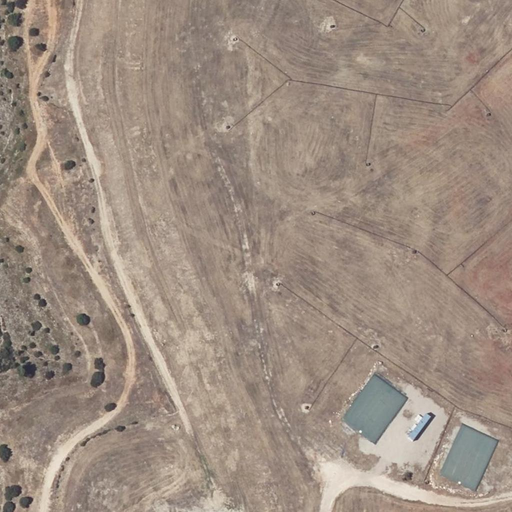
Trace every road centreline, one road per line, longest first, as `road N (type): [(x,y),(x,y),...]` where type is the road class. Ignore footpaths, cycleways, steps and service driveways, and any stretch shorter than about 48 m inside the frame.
road 1 (track): [(81,0),(67,73),(116,259),(224,511)]
road 2 (track): [(32,81),(41,135),(29,172),(117,312),(131,366),(117,404),(73,439),(50,472),(41,511)]
road 3 (track): [(327,511),(333,491),(365,477),(452,500),(511,497)]
